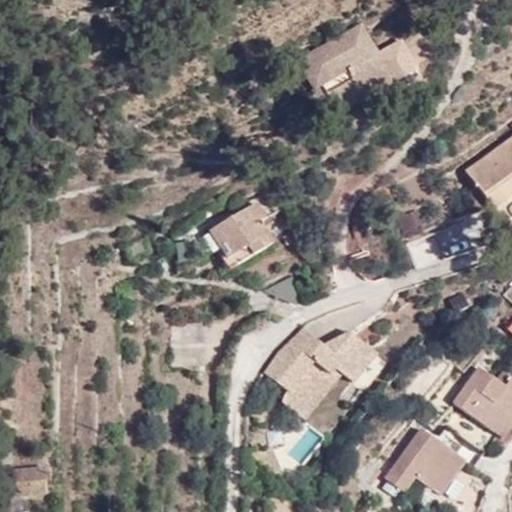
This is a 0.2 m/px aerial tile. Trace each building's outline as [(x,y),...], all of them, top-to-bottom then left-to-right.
[(369,93),(402,75),(388,49),(377,55),(361,26),(297,61),(312,88),(323,82),(330,96),(361,79),(369,93)] [(402,75),(415,68),(400,42),(388,49),(402,75)] [(373,102),(406,83),(402,75),(369,93),(373,102)] [(327,116),(369,93),(361,79),(330,96),(323,82),(312,88),(327,116)] [(511,138),(467,171),(488,201),(511,184),(511,138)] [(494,209),(511,196),(511,184),(488,201),(494,209)] [(209,231),(230,268),(272,244),(259,222),(266,218),(257,203),(209,231)] [(404,239),(423,231),(415,211),(395,219),(404,239)] [(294,304),(305,299),(292,275),(264,290),(294,304)] [(172,327),(173,366),(204,366),(204,318),(186,318),(185,327),(172,327)] [(354,380),(377,351),(352,331),(349,329),(327,346),(305,328),(279,351),(264,371),(288,390),(293,383),(317,402),(342,370),(354,380)] [(511,402),(511,377),(505,388),(477,367),(451,401),(491,431),(511,402)] [(317,402),(293,383),(288,390),(286,392),(282,400),(305,418),(317,402)] [(511,402),(491,431),(500,438),(511,422),(511,402)] [(385,477),(403,490),(414,475),(438,493),(462,460),(419,429),(385,477)] [(44,465),(25,466),(27,491),(46,490),(44,465)] [(27,491),(25,466),(10,466),(12,492),(27,491)]
